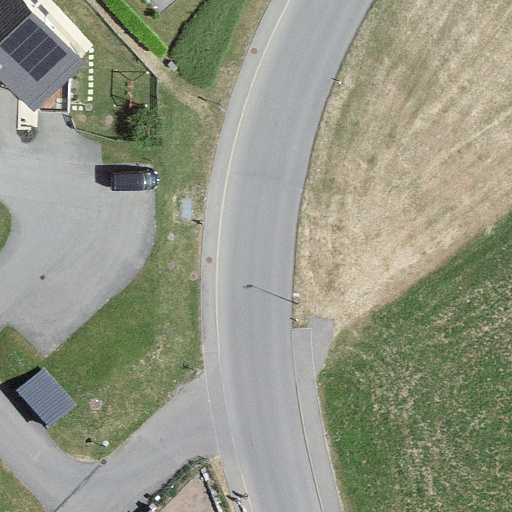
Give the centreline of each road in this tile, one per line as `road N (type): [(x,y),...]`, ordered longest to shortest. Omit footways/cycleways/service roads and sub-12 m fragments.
road 1 (tertiary): [(253,391),(240,268),(252,165),(275,83),(313,0)]
road 2 (residential): [(253,391),(131,490),(66,480),(0,412)]
road 3 (residential): [(0,315),(54,273),(81,222),(81,202),(54,175),(0,172)]
road 4 (tertiary): [(286,511),(253,391)]
